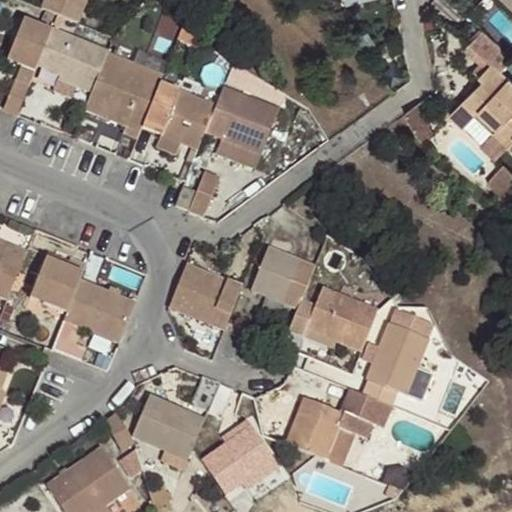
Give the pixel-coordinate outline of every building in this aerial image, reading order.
[(44,0),(41,10),(77,24),(86,0),(44,0)] [(511,4),(507,0),(498,0),(511,12),(511,4)] [(36,68),(51,32),(23,20),(6,62),(20,68),(34,73),(36,68)] [(201,42),(182,27),(177,41),(196,51),(201,42)] [(107,56),(109,52),(51,29),(51,32),(36,68),(59,78),(58,82),(91,95),(107,56)] [(511,81),(502,72),(511,62),(511,57),(482,29),(467,44),(477,54),(490,67),(486,71),(479,64),(471,73),(482,84),(458,108),(470,120),(475,115),(480,110),(499,128),(494,133),(508,147),(511,142),(511,81)] [(490,67),(477,54),(472,58),(479,64),(486,71),(490,67)] [(122,137),(136,142),(141,130),(158,86),(162,78),(107,56),(91,95),(84,112),(125,129),(122,137)] [(14,84),(28,89),(34,73),(20,68),(14,84)] [(3,110),(17,117),(28,89),(14,84),(3,110)] [(179,145),(195,151),(203,133),(213,108),(158,86),(141,130),(161,138),(163,132),(181,140),(179,145)] [(278,112),(221,89),(213,108),(203,133),(223,141),(260,157),(278,112)] [(475,115),(494,133),(499,128),(480,110),(475,115)] [(84,112),(80,120),(122,137),(125,129),(84,112)] [(163,132),(161,138),(179,145),(181,140),(163,132)] [(260,157),(223,141),(218,156),(255,171),(260,157)] [(189,212),(204,218),(220,180),(205,174),(197,191),(189,212)] [(189,212),(197,191),(183,186),(175,207),(189,212)] [(0,252),(23,262),(26,254),(0,242),(0,252)] [(301,302),(314,269),(267,250),(250,292),(268,299),(270,294),(285,300),(283,305),(297,311),(301,302)] [(0,299),(7,302),(23,262),(0,252),(0,299)] [(65,269),(68,263),(47,255),(45,261),(65,269)] [(79,280),(85,268),(69,261),(68,263),(65,269),(45,261),(30,299),(65,314),(79,280)] [(224,331),(241,289),(226,283),(224,288),(205,280),(207,275),(185,266),(168,309),(224,331)] [(226,283),(207,275),(205,280),(224,288),(226,283)] [(65,314),(62,321),(91,332),(119,344),(135,303),(79,280),(65,314)] [(361,352),(377,312),(322,289),(314,308),(301,302),(297,311),(289,332),(304,339),(308,330),(336,342),(361,352)] [(270,294),(268,299),(283,305),(285,300),(270,294)] [(406,398),(418,370),(429,343),(387,325),(363,382),(406,399),(406,398)] [(333,350),(336,342),(308,330),(304,339),(333,350)] [(86,343),(115,355),(119,344),(91,332),(86,343)] [(435,375),(418,370),(406,398),(423,405),(435,375)] [(219,386),(203,380),(192,407),(208,413),(219,386)] [(221,420),(233,391),(219,386),(208,413),(207,415),(221,420)] [(187,463),(202,426),(180,417),(182,411),(148,397),(130,439),(164,453),(187,463)] [(284,445),(324,462),(343,416),(302,400),(284,445)] [(202,426),(205,420),(182,411),(180,417),(202,426)] [(114,417),(102,426),(121,453),(133,445),(114,417)] [(220,440),(224,445),(249,427),(244,423),(220,440)] [(200,463),(225,497),(243,484),(273,462),(274,461),(249,427),(224,445),(200,463)] [(62,511),(99,511),(105,508),(129,492),(100,451),(46,488),(62,511)] [(182,473),(187,463),(164,453),(159,463),(182,473)] [(273,462),(243,484),(248,491),(278,469),(273,462)] [(161,487),(148,491),(154,511),(161,511),(171,509),(165,490),(161,487)]
